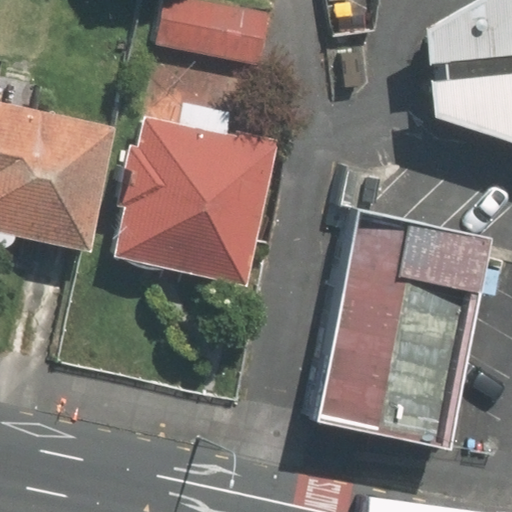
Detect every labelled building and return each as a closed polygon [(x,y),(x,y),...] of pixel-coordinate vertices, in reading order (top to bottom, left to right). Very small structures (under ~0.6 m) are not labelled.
[(209,0),(150,0),(143,44),(254,63),(263,9),(209,0)] [(511,57),(511,0),(465,0),(411,31),(413,68),(511,57)] [(511,74),(415,85),(417,121),(511,151),(511,74)] [(171,120),(130,113),(125,142),(116,140),(94,261),(236,288),(264,138),(221,130),(225,109),(175,99),(171,120)] [(0,100),(0,233),(83,250),(109,123),(0,100)] [(359,211),(316,422),(452,450),(492,257),(494,244),(495,239),(364,212),(359,211)]
